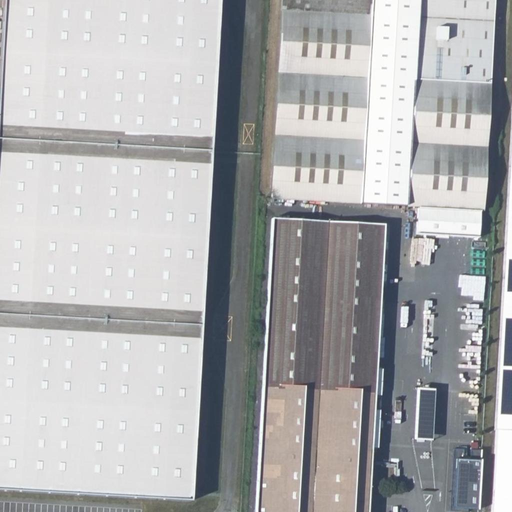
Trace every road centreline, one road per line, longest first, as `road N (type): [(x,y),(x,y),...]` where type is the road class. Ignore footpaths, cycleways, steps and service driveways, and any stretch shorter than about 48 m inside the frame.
road 1 (unknown): [(255,0),(219,511)]
road 2 (unknown): [(438,511),(454,242)]
